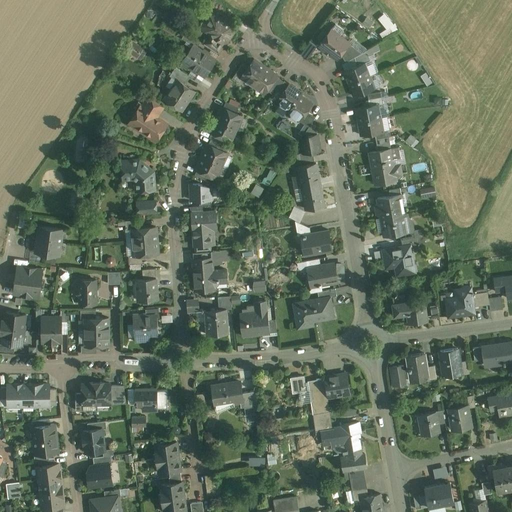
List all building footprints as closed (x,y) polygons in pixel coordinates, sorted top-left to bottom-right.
[(386,12),(379,18),(387,28),(381,33),(383,36),(397,26),(386,12)] [(233,25),(216,14),(211,15),(207,20),(206,19),(202,20),(200,23),(201,27),(204,29),(206,28),(212,32),(213,36),(210,39),(211,42),(219,47),(222,42),(227,41),(234,30),(233,25)] [(370,26),(373,21),(366,18),(364,23),(370,26)] [(343,29),(335,23),(331,29),(332,30),(331,31),(338,36),(339,35),(343,29)] [(332,30),(331,29),(320,45),(323,47),(322,48),(330,54),(331,53),(337,58),(349,43),(349,42),(339,35),(338,36),(331,31),(332,30)] [(200,42),(187,33),(185,32),(181,38),(193,45),(197,47),(200,42)] [(311,38),(302,52),(309,57),(318,43),(311,38)] [(147,51),(131,40),(125,49),(132,54),(141,60),(147,51)] [(219,47),(211,42),(208,47),(219,54),(222,48),(219,47)] [(362,52),(349,43),(340,54),(343,56),(346,61),(354,57),(362,52)] [(197,47),(193,45),(186,56),(186,59),(192,63),(190,66),(191,69),(194,71),(197,71),(204,75),(215,59),(197,47)] [(370,60),(366,50),(362,52),(354,57),(357,65),(365,62),(370,60)] [(266,67),(254,59),(242,77),(253,85),(266,67)] [(357,65),(345,69),(349,83),(370,75),(365,62),(357,65)] [(189,75),(175,66),(170,75),(169,75),(177,80),(178,79),(184,83),(189,75)] [(277,75),(266,67),(253,85),(265,93),(270,86),(277,76),(277,75)] [(177,80),(169,75),(170,75),(163,70),(159,75),(157,85),(169,93),(177,80)] [(370,75),(349,83),(354,96),(375,88),(370,75)] [(277,76),(270,86),(271,87),(277,91),(278,90),(284,81),(277,76)] [(184,83),(178,79),(177,80),(169,93),(165,99),(170,102),(170,103),(170,105),(174,107),(175,107),(176,106),(181,110),(194,90),(184,83)] [(284,81),(278,90),(282,94),(289,84),(284,80),(284,81)] [(298,90),(289,84),(282,94),(278,100),(280,101),(281,104),(285,107),(288,107),(290,108),(300,95),(302,93),(298,90)] [(381,91),(368,93),(369,99),(382,97),(381,91)] [(300,95),(290,108),(288,111),(291,112),(291,115),(296,118),(299,118),(300,119),(301,119),(307,111),(312,103),(300,95)] [(163,106),(149,97),(143,105),(144,105),(143,108),(156,116),(163,106)] [(382,97),(369,99),(370,105),(378,104),(383,103),(382,97)] [(238,107),(226,101),(223,107),(236,113),(238,107)] [(370,105),(356,108),(357,109),(359,121),(380,118),(378,104),(370,105)] [(223,107),(222,106),(217,119),(236,128),(242,115),(236,113),(223,107)] [(156,116),(143,108),(138,115),(135,113),(129,122),(145,133),(146,131),(157,138),(156,140),(157,140),(167,124),(156,116)] [(307,111),(301,119),(300,119),(299,121),(309,127),(311,123),(315,117),(307,111)] [(380,118),(359,121),(361,135),(375,133),(383,131),(380,118)] [(236,128),(217,119),(211,132),(212,132),(226,139),(231,141),(236,128)] [(316,126),(311,123),(309,127),(304,133),(308,136),(317,134),(317,130),(315,129),(316,126)] [(383,131),(375,133),(376,139),(389,136),(388,130),(383,131)] [(226,139),(212,132),(209,138),(211,139),(211,138),(224,144),(226,139)] [(317,134),(308,136),(309,138),(303,146),(304,152),(304,153),(313,151),(320,150),(317,134)] [(389,136),(376,139),(378,151),(391,148),(389,136)] [(224,144),(211,138),(211,139),(209,144),(223,151),(226,145),(224,144)] [(209,144),(208,143),(202,156),(222,165),(228,153),(223,151),(209,144)] [(378,151),(369,152),(371,163),(372,163),(374,173),(373,173),(375,184),(387,182),(387,177),(395,176),(396,180),(397,180),(396,175),(402,174),(400,164),(394,165),(391,148),(378,151)] [(304,152),(299,153),(300,160),(300,159),(314,157),(313,151),(304,153),(304,152)] [(222,165),(202,156),(196,169),(197,170),(210,175),(216,178),(222,165)] [(314,157),(300,159),(300,160),(297,160),(298,166),(315,163),(314,157)] [(154,171),(140,159),(132,160),(132,161),(123,162),(122,161),(121,161),(123,179),(133,179),(135,181),(136,191),(155,190),(154,171)] [(315,163),(298,166),(302,188),(320,185),(316,163),(315,163)] [(210,175),(197,170),(195,175),(207,181),(210,175)] [(256,183),(252,192),(259,197),(264,188),(256,183)] [(211,189),(199,184),(191,184),(191,200),(199,200),(211,199),(211,189)] [(320,185),(302,188),(306,209),(324,206),(320,185)] [(435,185),(421,188),(423,198),(437,195),(435,185)] [(400,188),(389,190),(390,196),(401,194),(400,188)] [(390,196),(377,198),(381,217),(405,213),(402,213),(399,198),(398,195),(401,194),(390,196)] [(137,202),(138,214),(156,212),(156,201),(137,202)] [(305,211),(294,206),(289,218),(295,221),(300,223),(305,211)] [(215,211),(192,213),(194,245),(211,244),(211,237),(214,233),(213,228),(216,228),(215,211)] [(405,213),(381,217),(381,218),(384,217),(386,230),(383,230),(384,236),(400,234),(408,232),(406,221),(405,213)] [(139,220),(125,221),(126,230),(132,229),(140,228),(139,220)] [(300,223),(295,221),(298,236),(301,236),(301,235),(311,233),(310,227),(309,227),(300,223)] [(63,229),(39,226),(37,239),(61,242),(63,229)] [(140,228),(132,229),(133,242),(157,240),(156,227),(140,228)] [(311,233),(301,235),(301,236),(301,237),(304,237),(306,247),(303,247),(305,255),(332,250),(329,230),(311,233)] [(414,231),(408,232),(400,234),(401,240),(415,238),(415,237),(414,231)] [(415,238),(401,240),(403,246),(411,245),(411,246),(418,245),(416,237),(415,237),(415,238)] [(61,242),(37,239),(35,252),(59,255),(61,242)] [(157,240),(133,242),(134,255),(142,255),(158,254),(157,240)] [(211,244),(194,245),(195,252),(202,252),(212,251),(211,244)] [(403,246),(399,247),(400,249),(396,249),(396,248),(383,250),(386,268),(402,265),(404,274),(415,272),(411,246),(411,245),(403,246)] [(212,251),(202,252),(203,264),(213,263),(213,264),(216,263),(215,251),(212,251)] [(142,255),(134,255),(128,255),(129,264),(143,263),(142,255)] [(319,258),(306,261),(307,268),(310,268),(310,267),(320,265),(319,258)] [(214,281),(213,270),(213,264),(213,263),(203,264),(193,265),(195,290),(205,290),(205,286),(214,286),(214,289),(214,281)] [(320,265),(310,267),(310,268),(313,287),(338,282),(335,263),(320,265)] [(42,269),(18,266),(17,274),(15,274),(14,285),(15,285),(14,293),(38,297),(39,288),(41,288),(42,277),(41,277),(42,269)] [(155,268),(142,269),(143,279),(156,278),(155,268)] [(226,269),(213,270),(214,281),(215,281),(219,281),(219,280),(226,280),(226,282),(227,282),(226,269)] [(120,284),(120,272),(108,272),(108,284),(120,284)] [(505,277),(495,279),(496,290),(506,289),(505,277)] [(143,279),(136,280),(137,293),(140,293),(141,301),(158,299),(157,290),(156,279),(156,278),(143,279)] [(96,304),(96,280),(80,280),(80,288),(77,290),(77,294),(80,296),(80,304),(96,304)] [(267,280),(255,280),(255,291),(267,290),(267,280)] [(471,287),(460,289),(461,297),(446,299),(449,317),(459,315),(474,313),(475,313),(473,302),(472,294),(471,287)] [(335,289),(318,292),(319,298),(330,296),(330,297),(337,296),(335,289)] [(488,291),(472,294),(473,302),(478,301),(478,306),(489,304),(488,298),(488,291)] [(231,296),(218,297),(219,309),(226,309),(232,308),(231,296)] [(319,298),(305,301),(305,304),(297,305),(301,326),(298,327),(298,328),(314,325),(313,320),(324,318),(324,319),(334,317),(330,297),(330,296),(319,298)] [(501,296),(488,298),(489,304),(490,311),(503,309),(501,296)] [(424,299),(406,302),(407,303),(393,305),(395,317),(408,315),(409,321),(405,322),(405,323),(418,321),(418,318),(425,317),(426,320),(427,320),(424,299)] [(198,300),(187,300),(187,314),(199,313),(198,300)] [(266,301),(256,302),(257,312),(240,313),(242,335),(243,335),(243,333),(262,331),(262,333),(263,333),(263,331),(269,331),(269,333),(270,332),(269,320),(268,311),(267,311),(266,301)] [(437,305),(430,306),(432,318),(440,317),(437,305)] [(96,318),(96,309),(81,310),(81,319),(84,318),(85,318),(96,318)] [(219,309),(205,310),(206,321),(207,334),(217,333),(217,334),(228,333),(226,309),(219,309)] [(1,327),(25,330),(26,323),(24,323),(25,315),(6,312),(4,323),(2,323),(1,327)] [(146,315),(133,316),(134,336),(135,336),(150,335),(158,334),(157,315),(157,314),(146,315)] [(52,342),(51,316),(42,316),(42,321),(42,342),(52,342)] [(61,316),(51,316),(52,342),(61,342),(61,323),(61,316)] [(109,331),(109,318),(96,318),(85,318),(84,318),(85,332),(109,331)] [(276,319),(269,320),(270,332),(277,332),(276,319)] [(25,330),(1,327),(1,330),(3,330),(2,342),(15,344),(21,344),(23,336),(24,336),(25,330)] [(109,345),(109,331),(85,332),(85,345),(96,345),(109,345)] [(511,339),(511,338),(481,343),(484,357),(485,367),(511,362),(511,339)] [(15,344),(2,342),(0,341),(0,350),(14,352),(15,344)] [(481,343),(470,344),(472,359),(484,357),(481,343)] [(458,349),(440,351),(444,377),(445,377),(445,374),(460,372),(461,375),(462,375),(459,362),(460,362),(458,349)] [(425,353),(407,356),(409,368),(407,369),(407,371),(404,371),(403,365),(393,366),(394,372),(392,373),(394,386),(406,384),(405,377),(410,376),(411,379),(427,377),(428,380),(429,379),(426,367),(427,367),(425,353)] [(460,362),(459,362),(462,375),(469,373),(467,360),(460,362)] [(427,367),(426,367),(429,379),(437,378),(435,365),(427,367)] [(347,373),(324,376),(325,378),(327,397),(350,394),(347,373)] [(304,376),(291,378),(294,393),(306,391),(304,376)] [(325,378),(309,381),(313,413),(329,411),(327,397),(325,378)] [(97,403),(96,382),(89,382),(89,383),(82,384),(82,393),(83,404),(97,403)] [(110,385),(110,383),(104,383),(104,382),(96,382),(97,403),(111,403),(110,385)] [(241,382),(212,386),(215,404),(216,404),(215,403),(233,400),(234,404),(241,402),(244,402),(242,393),(241,382)] [(43,384),(43,383),(28,384),(22,385),(22,384),(14,384),(14,385),(8,385),(8,387),(8,399),(8,406),(50,405),(50,401),(50,389),(50,384),(43,384)] [(126,403),(124,385),(110,385),(111,403),(126,403)] [(157,390),(157,388),(136,389),(136,404),(143,404),(149,404),(150,407),(157,407),(157,390)] [(167,408),(167,390),(157,390),(157,407),(157,408),(167,408)] [(255,390),(249,391),(252,405),(257,404),(255,390)] [(249,391),(242,393),(244,402),(241,402),(241,407),(252,405),(249,391)] [(83,404),(82,393),(75,393),(76,410),(84,410),(84,409),(83,404)] [(511,393),(488,397),(488,399),(491,398),(493,406),(497,406),(499,415),(507,414),(507,413),(511,412),(511,393)] [(467,406),(449,409),(452,421),(455,421),(457,429),(471,426),(470,419),(467,406)] [(443,410),(436,411),(439,424),(445,423),(443,410)] [(436,411),(413,415),(414,416),(419,416),(422,434),(417,435),(417,436),(440,432),(439,424),(436,411)] [(146,426),(146,416),(132,416),(132,426),(146,426)] [(33,427),(51,424),(50,418),(32,421),(33,427)] [(105,421),(87,423),(88,430),(102,428),(102,429),(106,428),(105,421)] [(360,422),(342,425),(342,426),(344,438),(345,443),(344,443),(345,450),(346,450),(346,451),(361,448),(358,433),(361,433),(360,422)] [(51,424),(33,427),(34,441),(57,438),(56,434),(54,424),(51,424)] [(342,426),(321,429),(324,444),(331,443),(331,440),(344,438),(342,426)] [(88,430),(83,431),(84,436),(83,436),(84,445),(85,445),(86,452),(105,450),(102,429),(102,428),(88,430)] [(57,438),(34,441),(36,454),(48,453),(58,452),(57,442),(57,441),(57,438)] [(177,442),(176,442),(165,443),(155,445),(159,473),(168,472),(180,470),(181,470),(177,442)] [(361,448),(346,451),(347,456),(347,457),(353,456),(362,454),(361,448)] [(362,454),(353,456),(354,463),(366,461),(365,453),(362,454)] [(111,455),(93,457),(94,465),(110,463),(110,464),(112,464),(111,455)] [(349,469),(362,467),(362,468),(367,467),(366,461),(354,463),(348,464),(345,465),(343,463),(342,460),(344,457),(341,457),(343,471),(344,471),(349,470),(349,469)] [(110,463),(94,465),(95,469),(87,470),(89,487),(112,484),(110,464),(110,463)] [(39,466),(37,466),(39,480),(61,478),(60,470),(59,470),(59,464),(39,466)] [(493,465),(487,466),(489,478),(495,477),(494,469),(493,465)] [(494,469),(495,477),(498,491),(499,491),(499,489),(509,487),(509,489),(510,488),(510,487),(511,486),(511,465),(503,467),(494,469)] [(436,480),(449,479),(448,466),(435,467),(436,480)] [(362,467),(349,469),(349,470),(351,477),(351,481),(364,479),(362,468),(362,467)] [(61,478),(39,480),(40,494),(63,491),(62,484),(61,484),(60,478),(61,478)] [(364,479),(351,481),(352,487),(365,484),(364,479)] [(490,481),(482,483),(484,495),(492,493),(490,481)] [(170,483),(161,485),(164,511),(169,511),(186,510),(182,482),(170,483)] [(444,484),(431,486),(425,487),(429,507),(430,506),(429,504),(434,503),(435,505),(436,505),(453,501),(453,502),(454,501),(450,482),(444,483),(444,484)] [(19,483),(7,484),(9,498),(21,497),(19,483)] [(365,484),(352,487),(353,493),(366,491),(365,484)] [(120,489),(104,491),(105,498),(117,497),(118,497),(121,497),(120,489)] [(63,491),(40,494),(42,508),(47,508),(63,506),(64,505),(63,499),(64,499),(63,491)] [(366,491),(353,493),(355,500),(354,500),(354,501),(361,500),(360,497),(367,496),(366,491)] [(367,496),(360,497),(361,500),(362,511),(383,511),(380,494),(367,496)] [(105,498),(91,500),(92,511),(119,511),(118,497),(117,497),(105,498)] [(293,497),(273,500),(275,511),(277,511),(295,509),(293,497)] [(488,511),(486,500),(469,503),(471,511),(488,511)] [(203,511),(202,501),(193,503),(190,503),(191,511),(203,511)]
